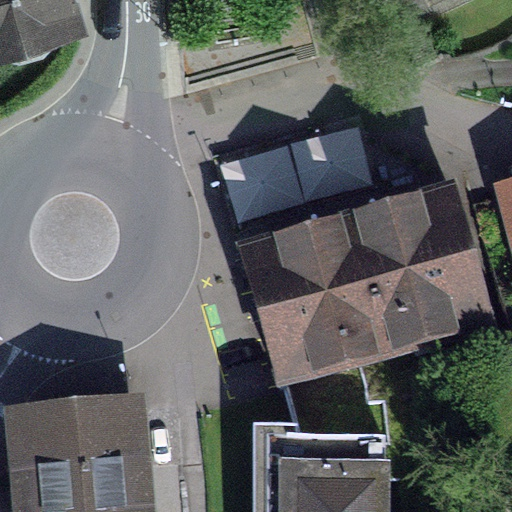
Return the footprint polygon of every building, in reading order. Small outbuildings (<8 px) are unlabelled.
[(0,0),(0,49),(3,49),(5,56),(22,60),(45,54),(56,41),(54,35),(88,25),(80,0),(0,0)] [(453,175),(233,240),(280,398),(286,396),(361,374),(500,333),(453,175)] [(511,187),(495,192),(511,254),(511,187)] [(361,374),(286,396),(300,435),(302,444),(387,443),(384,403),(367,404),(366,385),(361,374)] [(158,511),(149,404),(3,416),(11,511),(158,511)] [(300,435),(255,436),(256,511),(387,511),(387,443),(302,444),(300,435)]
